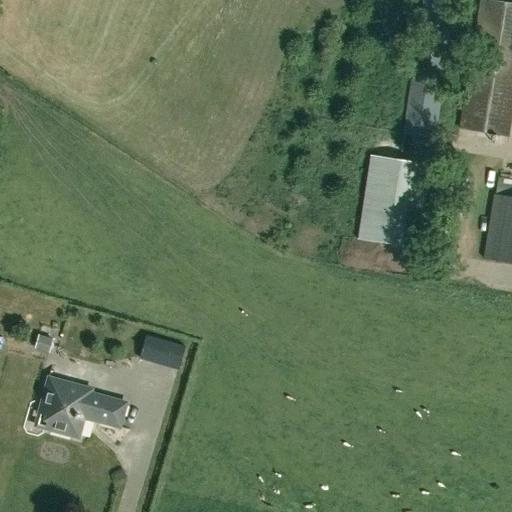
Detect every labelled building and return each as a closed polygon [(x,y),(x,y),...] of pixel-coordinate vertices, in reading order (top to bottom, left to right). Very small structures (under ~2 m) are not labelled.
[(422,0),(402,133),(432,138),(453,0),(422,0)] [(511,101),(511,5),(480,0),(459,129),(506,136),(511,101)] [(416,247),(428,163),(368,155),(357,239),(416,247)] [(482,250),(511,250),(511,167),(494,167),(494,185),(483,185),(482,250)] [(39,342),(42,328),(30,326),(27,339),(39,342)] [(146,336),(140,357),(179,368),(185,347),(146,336)] [(49,411),(44,429),(78,438),(84,418),(119,428),(126,404),(90,394),(91,390),(48,378),(42,402),(46,410),(49,411)]
